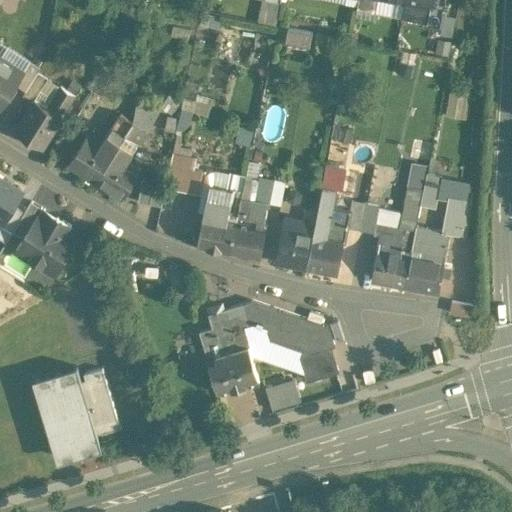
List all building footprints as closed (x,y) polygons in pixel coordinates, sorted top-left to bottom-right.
[(358,0),(357,8),(376,12),(377,0),(358,0)] [(444,0),(431,0),(431,6),(429,6),(426,22),(440,24),(444,0)] [(313,31),(288,26),(285,41),(310,46),(313,31)] [(326,33),(317,32),(316,41),(324,43),(326,33)] [(2,56),(0,59),(0,107),(16,83),(24,70),(23,70),(2,56)] [(30,59),(23,70),(24,70),(16,83),(26,90),(38,71),(41,66),(30,59)] [(122,72),(97,59),(92,86),(115,99),(122,72)] [(26,90),(23,94),(33,101),(41,89),(48,77),(38,71),(26,90)] [(33,101),(15,129),(42,147),(62,115),(63,115),(76,94),(61,84),(53,97),(41,89),(33,101)] [(173,88),(162,106),(172,113),(183,95),(173,88)] [(446,113),(461,115),(463,89),(448,88),(446,113)] [(149,95),(139,92),(138,100),(137,100),(134,120),(148,129),(158,114),(144,104),(149,95)] [(101,143),(87,134),(69,163),(96,180),(134,120),(121,112),(101,143)] [(179,118),(168,116),(165,129),(176,131),(179,118)] [(134,120),(96,180),(123,197),(141,169),(127,159),(138,141),(140,142),(148,129),(134,120)] [(197,156),(173,152),(166,187),(202,193),(206,170),(194,168),(197,156)] [(316,221),(307,266),(336,271),(342,241),(346,242),(348,226),(352,208),(350,208),(334,205),(337,188),(342,189),(346,167),(327,164),(316,221)] [(0,219),(2,221),(24,186),(0,170),(0,219)] [(210,183),(197,244),(231,251),(237,219),(228,217),(233,189),(243,191),(246,175),(246,174),(230,171),(227,187),(210,183)] [(257,177),(246,175),(237,219),(231,251),(261,257),(267,225),(264,225),(268,201),(257,198),(254,198),(257,177)] [(441,179),(427,175),(421,202),(435,204),(441,179)] [(166,183),(143,179),(138,200),(161,205),(166,183)] [(421,187),(409,185),(404,213),(401,234),(414,237),(418,215),(416,215),(421,187)] [(233,189),(228,217),(237,219),(243,191),(233,189)] [(455,197),(448,232),(459,234),(466,199),(455,197)] [(366,201),(352,198),(350,208),(352,208),(348,226),(361,229),(366,201)] [(32,200),(13,231),(20,235),(25,234),(26,234),(37,216),(40,218),(46,208),(32,200)] [(380,204),(366,201),(361,229),(374,231),(375,231),(379,207),(380,204)] [(400,211),(379,207),(375,231),(380,232),(371,279),(405,285),(411,253),(402,251),(403,247),(405,248),(405,246),(412,247),(414,237),(401,234),(404,213),(400,212),(400,211)] [(72,225),(46,208),(40,218),(37,216),(26,234),(25,234),(16,249),(56,273),(62,263),(65,264),(71,262),(74,258),(72,252),(70,250),(76,240),(67,234),(72,225)] [(316,221),(284,216),(276,259),(307,266),(316,221)] [(431,231),(428,227),(417,225),(414,237),(412,247),(411,253),(405,285),(439,291),(449,244),(445,243),(444,244),(429,241),(431,231)] [(183,267),(171,271),(174,279),(185,276),(183,267)] [(328,326),(254,300),(244,303),(249,323),(257,321),(257,323),(262,325),(263,323),(267,325),(271,337),(303,348),(311,351),(330,345),(334,344),(328,326)] [(244,303),(210,313),(215,327),(201,331),(209,357),(219,392),(259,380),(249,345),(249,344),(243,325),(249,323),(244,303)] [(330,345),(311,351),(303,348),(301,356),(308,379),(337,370),(330,345)] [(86,378),(82,379),(78,365),(74,366),(75,370),(71,371),(70,371),(38,381),(59,451),(61,456),(80,451),(81,452),(94,448),(93,447),(98,445),(99,449),(103,448),(98,433),(102,431),(102,432),(121,427),(103,367),(84,372),(86,378)] [(293,375),(264,384),(272,410),(301,401),(293,375)]
